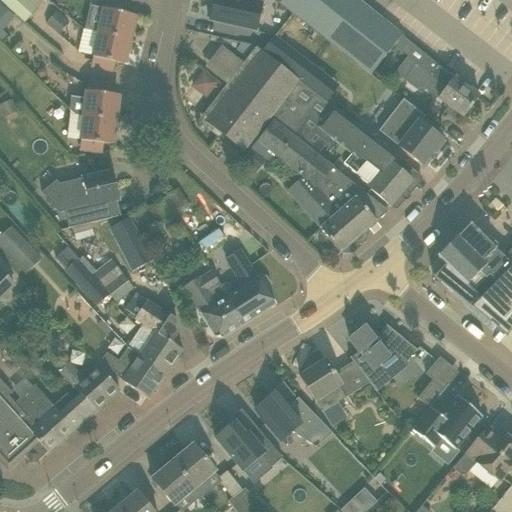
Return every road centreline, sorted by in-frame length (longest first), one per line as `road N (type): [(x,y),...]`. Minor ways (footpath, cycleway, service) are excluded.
road 1 (tertiary): [(44,511),(159,418),(341,291)]
road 2 (residential): [(170,0),(160,54),(178,134),(197,161),(341,291)]
road 3 (tertiary): [(378,275),(511,124)]
road 4 (residential): [(511,382),(378,275)]
